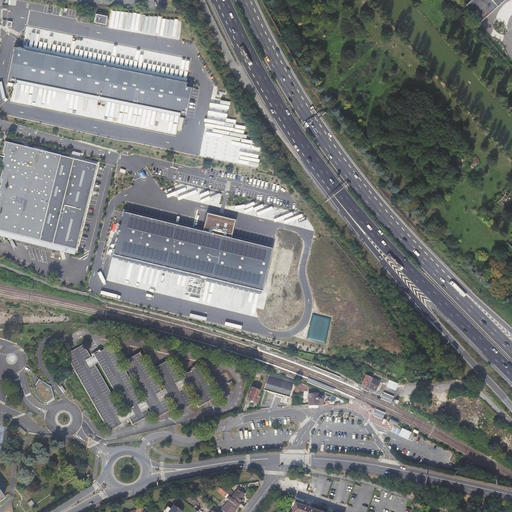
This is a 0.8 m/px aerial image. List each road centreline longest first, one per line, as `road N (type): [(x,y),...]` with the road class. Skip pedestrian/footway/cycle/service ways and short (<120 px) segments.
road 1 (motorway): [(443,277),(311,119),(246,0)]
road 2 (motorway): [(336,190),(337,204),(374,251),(511,406)]
road 3 (motorway): [(336,190),(511,373)]
road 4 (secondary): [(289,459),(393,468),(511,496)]
road 5 (motorway): [(221,0),(280,113),(336,190)]
